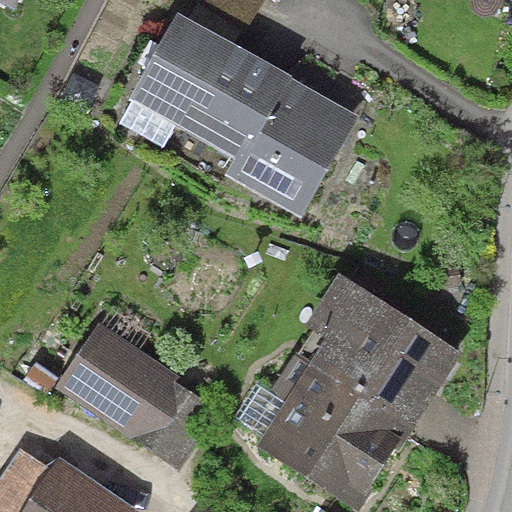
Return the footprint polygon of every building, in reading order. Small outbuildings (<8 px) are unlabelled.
[(0,0),(0,3),(16,12),(21,0),(0,0)] [(265,0),(200,0),(247,30),(265,0)] [(503,0),(471,0),(471,8),(483,16),(495,15),(503,5),(503,0)] [(226,175),(302,217),(359,117),(289,78),(291,75),(177,12),(128,99),(131,101),(119,122),(163,146),(176,124),(235,157),(226,175)] [(253,446),(356,511),(357,511),(459,353),(339,276),(308,324),(315,329),(300,353),(296,351),(271,389),(257,380),(233,417),(261,435),(253,446)] [(96,322),(54,390),(178,465),(214,406),(174,382),(179,373),(96,322)] [(137,511),(140,509),(61,455),(52,468),(21,447),(0,477),(0,511),(137,511)]
